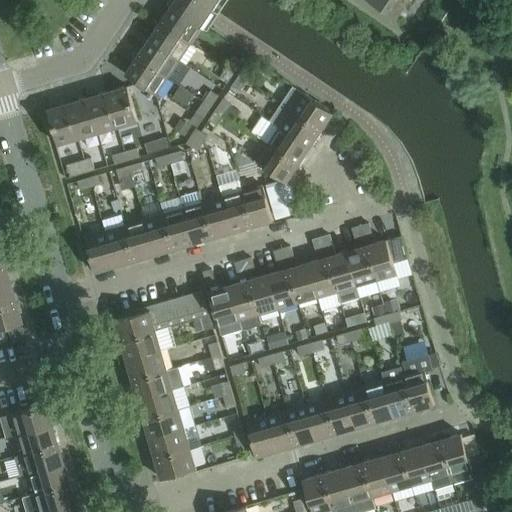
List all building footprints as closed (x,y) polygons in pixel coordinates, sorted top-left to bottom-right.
[(176,0),(173,6),(203,26),(209,16),(214,8),(219,0),(176,0)] [(405,0),(367,0),(396,19),(408,2),(405,0)] [(173,6),(161,24),(191,44),(203,26),(173,6)] [(161,24),(150,41),(179,60),(191,44),(161,24)] [(150,41),(138,57),(168,77),(179,60),(150,41)] [(168,77),(138,57),(126,75),(156,95),(168,77)] [(234,57),(227,68),(234,73),(242,62),(234,57)] [(247,66),(239,76),(247,81),(254,71),(247,66)] [(234,73),(227,68),(220,78),(227,83),(234,73)] [(247,81),(239,76),(232,87),(240,92),(247,81)] [(128,87),(108,93),(118,127),(138,121),(128,87)] [(294,87),(282,104),(321,131),(333,113),(294,87)] [(211,91),(204,102),(212,107),(219,96),(211,91)] [(108,93),(88,98),(98,133),(118,127),(108,93)] [(88,98),(69,104),(79,139),(98,133),(88,98)] [(224,99),(217,110),(224,115),(231,104),(224,99)] [(212,107),(204,102),(197,112),(205,117),(212,107)] [(69,104),(48,110),(58,145),(79,139),(69,104)] [(270,121),(280,128),(310,148),(321,131),(282,104),(270,121)] [(224,115),(217,110),(210,121),(217,125),(224,115)] [(181,121),(175,129),(185,135),(191,127),(181,121)] [(269,144),(269,145),(299,165),(310,148),(280,128),(272,122),(261,139),(269,144)] [(197,129),(192,136),(203,144),(207,136),(197,129)] [(203,144),(192,136),(187,144),(198,151),(203,144)] [(299,165),(269,145),(257,163),(287,183),(299,165)] [(137,149),(125,152),(128,161),(140,157),(137,149)] [(128,161),(125,152),(113,156),(116,164),(128,161)] [(181,152),(169,155),(171,164),(183,160),(181,152)] [(171,164),(169,155),(156,159),(159,167),(171,164)] [(67,165),(68,166),(71,177),(95,170),(92,158),(67,165)] [(142,163),(129,167),(132,175),(144,172),(142,163)] [(132,175),(129,167),(117,170),(120,179),(132,175)] [(102,175),(90,178),(93,187),(105,183),(102,175)] [(93,187),(90,178),(78,182),(81,190),(93,187)] [(220,186),(223,197),(233,232),(253,226),(243,192),(240,180),(220,186)] [(263,186),(243,192),(253,226),(273,220),(263,186)] [(181,197),(184,209),(194,243),(214,238),(204,203),(200,191),(181,197)] [(223,197),(204,203),(214,238),(233,232),(223,197)] [(296,200),(288,203),(291,215),(300,213),(296,200)] [(184,209),(165,215),(175,249),(194,243),(184,209)] [(165,215),(145,220),(155,255),(175,249),(165,215)] [(145,220),(125,226),(135,261),(155,255),(145,220)] [(369,223),(361,226),(365,238),(373,236),(369,223)] [(125,226),(106,232),(116,266),(135,261),(125,226)] [(359,248),(347,252),(357,286),(377,280),(367,246),(365,238),(361,226),(353,228),(359,248)] [(116,266),(106,232),(85,238),(95,272),(116,266)] [(330,235),(322,237),(338,292),(341,303),(342,303),(361,298),(357,286),(347,252),(336,255),(330,235)] [(387,240),(367,246),(377,280),(397,274),(394,263),(409,259),(402,236),(388,240),(387,240)] [(319,260),(308,263),(318,298),(338,292),(322,237),(314,240),(319,260)] [(291,246),(283,249),(286,261),(288,269),(289,269),(299,303),(318,298),(308,263),(297,266),(291,246)] [(283,249),(274,251),(278,264),(286,261),(283,249)] [(252,258),(244,260),(247,273),(255,270),(252,258)] [(247,273),(244,260),(235,263),(239,275),(247,273)] [(3,263),(0,263),(0,284),(8,282),(3,263)] [(212,269),(203,272),(207,284),(216,282),(212,269)] [(289,269),(269,275),(279,309),(299,303),(289,269)] [(269,275),(249,280),(259,315),(279,309),(269,275)] [(249,280),(230,286),(240,320),(243,330),(262,324),(259,315),(249,280)] [(8,282),(0,284),(0,306),(14,302),(8,282)] [(230,286),(209,292),(222,336),(243,330),(240,320),(230,286)] [(146,312),(116,321),(122,341),(156,331),(201,318),(205,330),(213,328),(204,295),(185,300),(184,296),(145,307),(146,312)] [(398,299),(385,303),(388,315),(399,312),(401,311),(398,299)] [(14,302),(0,306),(0,341),(6,340),(2,328),(20,323),(14,302)] [(384,306),(373,309),(376,318),(387,315),(384,306)] [(388,315),(387,315),(389,324),(402,320),(399,312),(388,315)] [(389,324),(387,315),(376,318),(375,319),(377,327),(389,324)] [(325,322),(314,326),(317,335),(328,332),(325,322)] [(25,339),(21,327),(7,331),(11,343),(25,339)] [(306,329),(296,331),(299,340),(308,337),(306,329)] [(362,329),(349,333),(352,341),(364,337),(362,329)] [(156,331),(122,341),(127,361),(162,351),(156,331)] [(352,341),(349,333),(337,336),(340,345),(352,341)] [(274,334),(267,337),(270,348),(278,346),(274,334)] [(322,340),(310,344),(313,352),(325,349),(322,340)] [(209,345),(213,357),(221,355),(218,343),(209,345)] [(313,352),(310,344),(298,348),(301,356),(313,352)] [(162,351),(127,361),(133,380),(168,370),(162,351)] [(283,352),(271,355),(274,364),(286,360),(283,352)] [(429,354),(403,362),(404,365),(407,375),(405,376),(415,411),(435,405),(426,371),(433,369),(429,354)] [(221,355),(213,357),(216,369),(225,367),(221,355)] [(274,364),(271,355),(259,359),(261,367),(274,364)] [(231,367),(233,375),(246,372),(243,363),(231,367)] [(404,365),(382,372),(385,382),(395,416),(415,411),(405,376),(407,375),(404,365)] [(168,370),(133,380),(139,400),(173,390),(185,387),(179,367),(168,370)] [(221,384),(224,396),(233,394),(229,382),(221,384)] [(385,382),(365,388),(375,422),(395,416),(385,382)] [(221,384),(213,387),(216,399),(224,396),(221,384)] [(365,388),(346,393),(356,428),(375,422),(365,388)] [(173,390),(139,400),(144,419),(179,410),(173,390)] [(346,393),(326,399),(336,433),(356,428),(346,393)] [(233,394),(224,396),(228,409),(236,406),(233,394)] [(326,399),(307,405),(317,439),(336,433),(326,399)] [(44,404),(0,417),(0,421),(5,438),(15,435),(50,425),(44,404)] [(307,405),(287,410),(297,445),(317,439),(307,405)] [(179,410),(144,419),(150,439),(185,429),(179,410)] [(287,410),(267,416),(277,450),(297,445),(287,410)] [(267,416),(247,422),(257,456),(277,450),(267,416)] [(232,423),(235,436),(244,433),(240,421),(232,423)] [(50,425),(15,435),(21,454),(56,444),(50,425)] [(185,429),(150,439),(156,459),(190,449),(185,429)] [(244,433),(235,436),(239,448),(247,445),(244,433)] [(462,434),(441,440),(454,484),(475,478),(462,434)] [(441,440),(422,446),(432,480),(435,490),(454,484),(441,440)] [(21,454),(14,457),(19,476),(27,474),(61,464),(56,444),(21,454)] [(422,446),(402,451),(412,486),(432,480),(422,446)] [(190,449),(156,459),(162,479),(196,469),(190,449)] [(402,451),(383,457),(393,491),(412,486),(402,451)] [(383,457),(363,463),(373,497),(393,491),(383,457)] [(363,463),(343,468),(356,511),(365,511),(376,509),(373,497),(363,463)] [(61,464),(27,474),(32,494),(67,484),(61,464)] [(356,511),(343,468),(324,474),(334,509),(335,511),(356,511)] [(322,511),(334,509),(324,474),(303,480),(312,511),(322,511)] [(32,494),(21,497),(25,511),(42,511),(73,503),(67,484),(32,494)] [(294,502),(297,511),(304,511),(306,511),(303,499),(294,502)] [(42,511),(75,511),(73,503),(42,511)]
